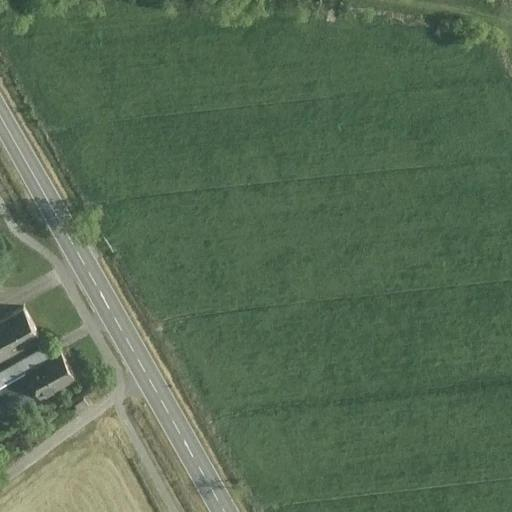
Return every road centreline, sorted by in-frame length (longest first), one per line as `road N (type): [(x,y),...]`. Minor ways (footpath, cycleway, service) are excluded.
road 1 (tertiary): [(226,511),(0,113)]
road 2 (track): [(146,371),(0,482)]
